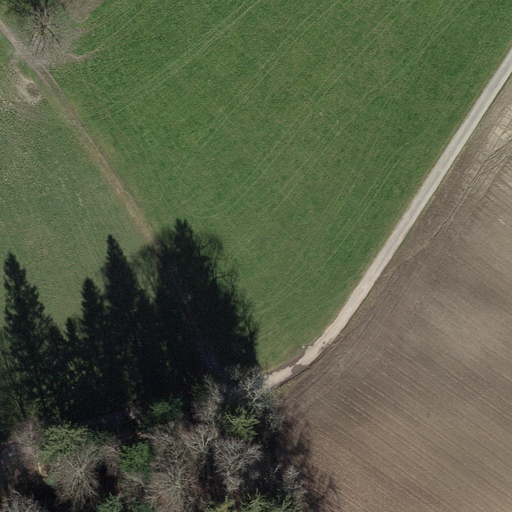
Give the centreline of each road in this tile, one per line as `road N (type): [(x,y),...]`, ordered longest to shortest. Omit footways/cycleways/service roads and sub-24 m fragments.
road 1 (track): [(245,417),(80,137),(0,30)]
road 2 (track): [(511,68),(309,365),(245,417)]
road 3 (track): [(0,503),(245,417)]
